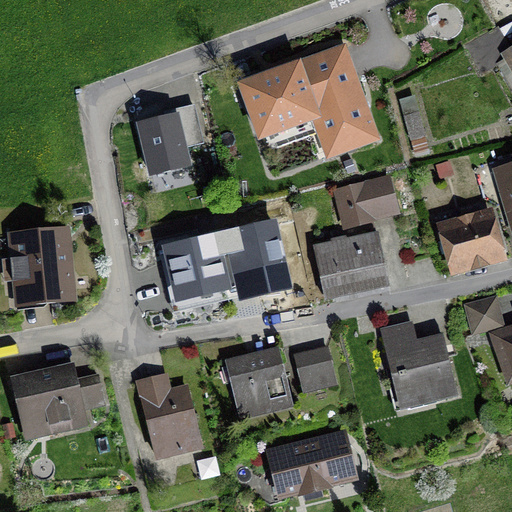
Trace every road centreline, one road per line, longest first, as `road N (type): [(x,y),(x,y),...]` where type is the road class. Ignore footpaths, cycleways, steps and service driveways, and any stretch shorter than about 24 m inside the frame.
road 1 (residential): [(126,326),(88,102),(365,0)]
road 2 (residential): [(511,276),(358,312),(161,342),(126,326)]
road 3 (residential): [(126,326),(0,348)]
